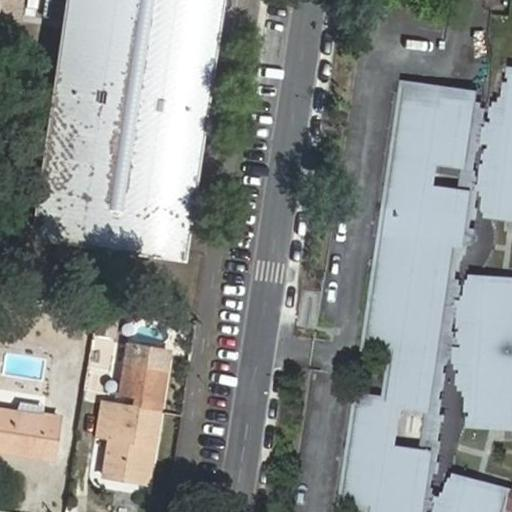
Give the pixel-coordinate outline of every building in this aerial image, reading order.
[(0,0),(0,31),(17,34),(22,0),(0,0)] [(212,0),(73,0),(38,233),(174,254),(212,0)] [(57,0),(45,0),(42,19),(61,22),(65,1),(57,0)] [(406,91),(404,102),(443,108),(444,97),(406,91)] [(511,95),(500,95),(499,115),(511,115),(511,125),(509,152),(500,151),(496,189),(505,190),(503,203),(511,203),(511,95)] [(411,511),(412,511),(424,511),(433,452),(394,446),(400,403),(427,407),(452,240),(465,242),(472,192),(433,185),(436,162),(463,166),(473,100),(444,97),(443,108),(404,102),(384,235),(413,240),(410,263),(381,259),(368,345),(396,350),(389,400),(361,396),(345,502),(361,504),(374,505),(372,511),(411,511)] [(486,102),(473,100),(463,166),(436,162),(433,185),(472,192),(486,102)] [(413,240),(384,235),(381,259),(410,263),(413,240)] [(465,242),(452,240),(427,407),(400,403),(394,446),(433,452),(465,242)] [(511,281),(485,280),(485,294),(475,293),(473,331),(482,331),(481,368),(467,366),(464,386),(479,388),(478,421),(511,422),(511,281)] [(95,337),(110,340),(113,315),(99,313),(95,337)] [(117,364),(159,371),(162,352),(120,345),(117,364)] [(133,408),(102,404),(96,439),(106,441),(100,476),(133,481),(139,447),(147,449),(159,371),(117,364),(112,394),(135,397),(133,408)] [(48,407),(19,402),(17,415),(16,422),(44,427),(46,417),(48,407)] [(16,422),(17,415),(0,411),(0,452),(53,461),(60,419),(46,417),(44,427),(16,422)] [(140,483),(147,449),(139,447),(133,481),(140,483)] [(511,511),(511,489),(508,506),(504,505),(508,492),(464,481),(461,493),(452,491),(446,511),(511,511)]
